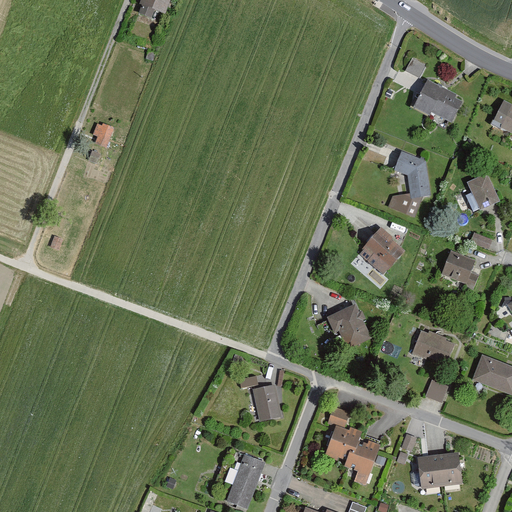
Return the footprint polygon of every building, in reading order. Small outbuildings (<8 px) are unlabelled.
[(170,0),(140,0),(139,3),(142,4),(139,12),(152,18),(155,9),(165,13),(170,0)] [(406,71),(420,78),(427,65),(412,57),(406,71)] [(457,94),(428,79),(413,106),(430,115),(431,111),(452,122),(463,101),(456,97),(457,94)] [(511,104),(505,101),(494,123),(511,131),(511,104)] [(99,120),(93,137),(109,143),(115,126),(99,120)] [(92,150),(88,160),(97,164),(101,154),(92,150)] [(426,160),(402,151),(394,168),(408,175),(410,193),(411,199),(424,196),(431,195),(426,160)] [(487,172),(468,182),(480,209),(500,200),(487,172)] [(415,218),(424,196),(411,199),(410,193),(393,196),(389,206),(415,218)] [(381,227),(358,252),(383,274),(406,249),(381,227)] [(471,242),(489,249),(493,239),(475,232),(471,242)] [(54,236),(50,246),(59,250),(62,238),(54,236)] [(475,259),(449,251),(441,274),(467,283),(475,259)] [(356,303),(327,316),(329,319),(335,334),(342,350),(371,337),(356,303)] [(335,334),(329,319),(317,325),(323,339),(335,334)] [(457,344),(423,331),(414,355),(448,367),(457,344)] [(511,394),(511,367),(484,356),(473,381),(511,397),(511,394)] [(259,384),(257,376),(240,379),(241,388),(259,384)] [(432,379),(425,395),(443,400),(449,384),(432,379)] [(275,384),(253,389),(260,421),(282,416),(275,384)] [(333,406),(329,421),(345,426),(350,412),(333,406)] [(350,430),(336,425),(325,457),(337,461),(339,457),(346,459),(344,466),(358,471),(354,481),(366,486),(381,445),(369,440),(368,443),(359,440),(362,431),(350,427),(350,430)] [(407,434),(401,448),(412,452),(417,438),(407,434)] [(401,452),(397,461),(404,464),(408,454),(401,452)] [(459,453),(417,458),(421,490),(463,484),(459,453)] [(264,464),(245,456),(228,503),(247,510),(264,464)] [(348,511),(364,511),(367,507),(353,501),(348,511)] [(381,502),(378,510),(384,511),(386,511),(389,505),(381,502)]
